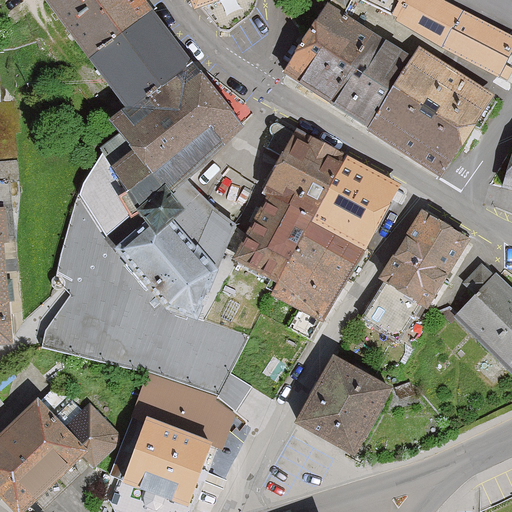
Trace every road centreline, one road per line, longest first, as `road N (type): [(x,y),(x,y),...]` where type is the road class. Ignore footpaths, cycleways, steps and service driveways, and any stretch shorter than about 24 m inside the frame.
road 1 (residential): [(423,187),(373,257),(233,511)]
road 2 (residential): [(253,82),(423,187)]
